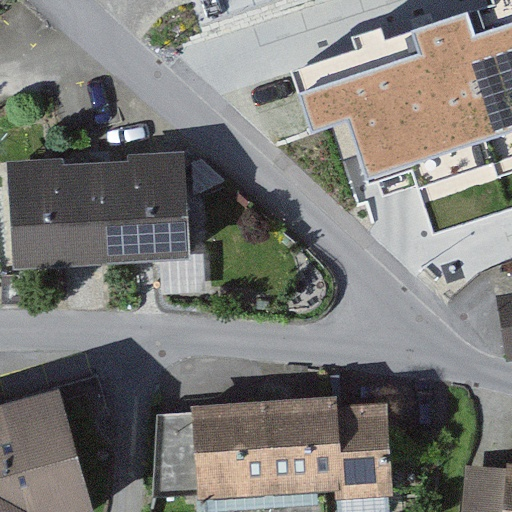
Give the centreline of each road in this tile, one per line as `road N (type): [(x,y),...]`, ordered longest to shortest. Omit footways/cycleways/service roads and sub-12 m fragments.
road 1 (residential): [(448,370),(62,0)]
road 2 (residential): [(448,370),(145,344)]
road 3 (residential): [(145,344),(122,511)]
road 4 (residential): [(145,344),(0,342)]
